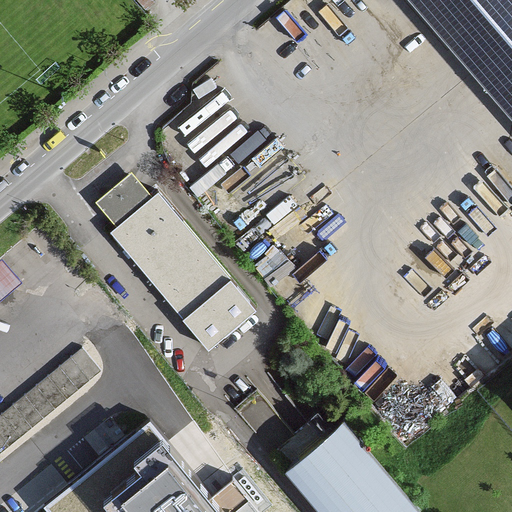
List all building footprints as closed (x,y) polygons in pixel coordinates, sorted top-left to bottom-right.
[(511,0),(404,0),(511,122),(511,0)] [(117,223),(152,193),(131,168),(95,198),(117,223)] [(152,193),(117,223),(110,229),(209,345),(257,304),(158,188),(152,193)] [(0,297),(21,280),(0,255),(0,297)] [(0,455),(101,372),(81,347),(0,413),(0,455)] [(423,511),(342,416),(285,465),(325,511),(423,511)] [(264,511),(236,478),(223,489),(213,497),(150,420),(86,473),(43,508),(46,511),(264,511)]
